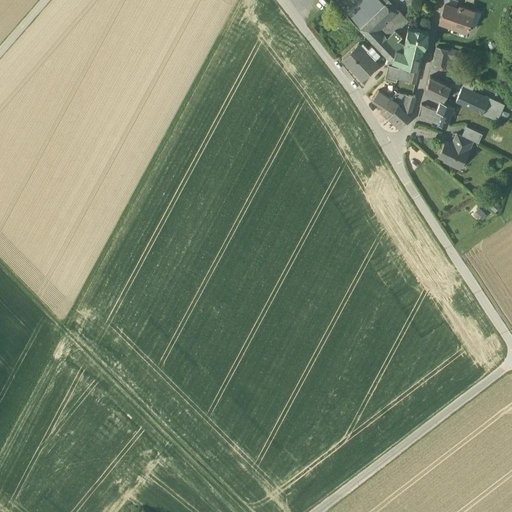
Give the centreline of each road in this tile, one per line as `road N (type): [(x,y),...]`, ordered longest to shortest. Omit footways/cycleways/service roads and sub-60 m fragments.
road 1 (track): [(254,511),(0,264)]
road 2 (residential): [(511,365),(316,511)]
road 3 (residential): [(386,144),(511,345)]
road 4 (residential): [(281,0),(386,144)]
road 5 (residential): [(443,0),(417,109),(405,132),(386,144)]
